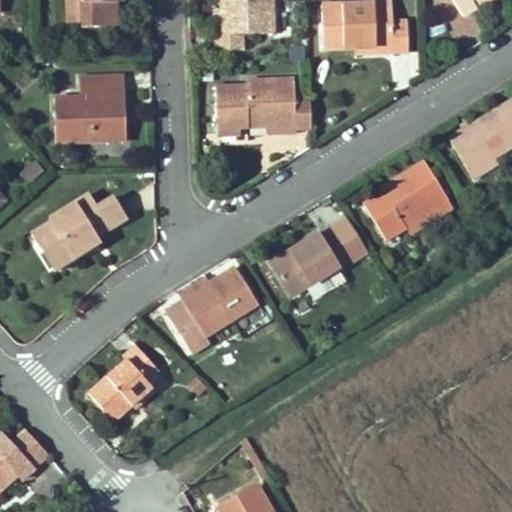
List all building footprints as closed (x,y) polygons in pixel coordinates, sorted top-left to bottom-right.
[(81,20),(81,0),(66,0),(67,20),(81,20)] [(117,3),(116,0),(81,0),(81,20),(82,28),(116,28),(117,3)] [(271,35),(270,0),(220,0),(221,13),(221,36),(240,36),(271,35)] [(445,0),(458,20),(474,11),(468,4),(473,0),(445,0)] [(474,11),(492,0),(473,0),(468,4),(474,11)] [(406,56),(405,20),(390,20),(390,6),(320,8),(321,52),(352,50),(391,49),(391,56),(406,56)] [(241,53),(240,36),(221,36),(221,13),(214,13),(215,54),(241,53)] [(391,56),(391,49),(352,50),(352,57),(391,56)] [(126,144),(124,78),(79,79),(80,100),(54,100),(56,145),(126,144)] [(238,132),(263,131),(294,130),(294,133),(309,133),(308,102),(293,102),(291,84),(243,85),(243,90),(212,91),(214,140),(238,140),(238,132)] [(494,159),(511,147),(511,104),(451,143),(470,174),(494,159)] [(293,137),(294,133),(294,130),(263,131),(263,138),(293,137)] [(475,181),(499,166),(494,159),(470,174),(475,181)] [(405,228),(448,203),(424,165),(380,192),(383,196),(363,208),(386,245),(407,232),(405,228)] [(94,239),(125,222),(112,201),(95,212),(87,198),(47,222),(49,226),(29,239),(40,256),(49,251),(59,268),(86,253),(82,246),(94,239)] [(413,240),(455,214),(448,203),(405,228),(407,232),(413,240)] [(291,297),(338,269),(340,272),(353,264),(333,230),(319,239),(318,237),(271,265),(274,269),(263,276),(276,296),(286,289),(291,297)] [(86,253),(97,246),(94,239),(82,246),(86,253)] [(59,268),(49,251),(40,256),(50,274),(59,268)] [(255,307),(234,272),(208,288),(194,297),(181,305),(163,316),(189,359),(206,348),(201,341),(255,307)] [(194,297),(208,288),(204,282),(177,299),(181,305),(194,297)] [(291,297),(286,289),(276,296),(281,303),(291,297)] [(130,410),(150,391),(145,386),(158,375),(133,350),(122,361),(126,365),(89,399),(113,426),(130,410)] [(135,414),(154,396),(150,391),(130,410),(135,414)] [(49,460),(27,435),(11,448),(33,473),(49,460)] [(33,473),(11,448),(2,439),(0,440),(0,492),(15,479),(20,485),(33,473)] [(270,511),(256,487),(220,508),(221,511),(270,511)]
